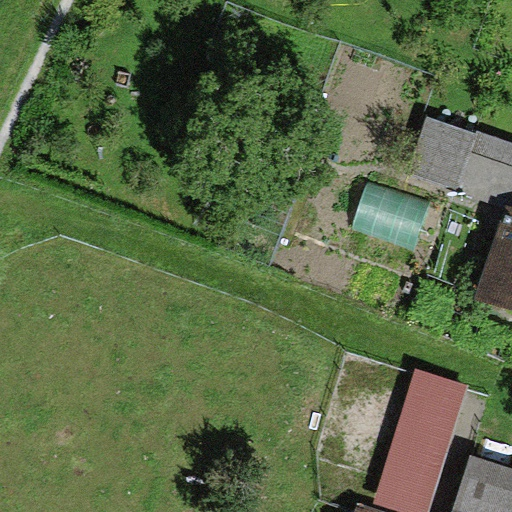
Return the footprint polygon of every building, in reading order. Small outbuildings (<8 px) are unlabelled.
[(315,140),(326,106),(288,94),(277,128),(315,140)] [(511,146),(478,134),(477,138),(427,120),(406,179),(508,214),(511,215),(511,146)] [(419,212),(370,197),(359,231),(408,246),(419,212)] [(511,215),(508,214),(476,307),(511,319),(511,215)] [(429,511),(468,388),(415,372),(373,508),(386,511),(429,511)] [(511,511),(511,476),(471,463),(455,511),(511,511)]
